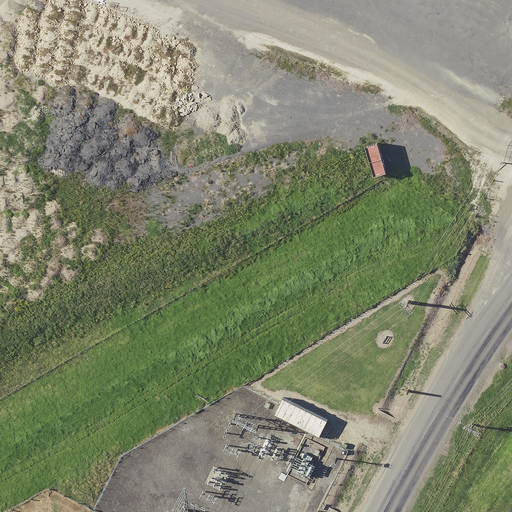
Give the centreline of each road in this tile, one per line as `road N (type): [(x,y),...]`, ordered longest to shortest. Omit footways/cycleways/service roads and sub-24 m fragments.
road 1 (track): [(0,456),(351,257),(511,214)]
road 2 (unclassified): [(381,511),(511,256)]
